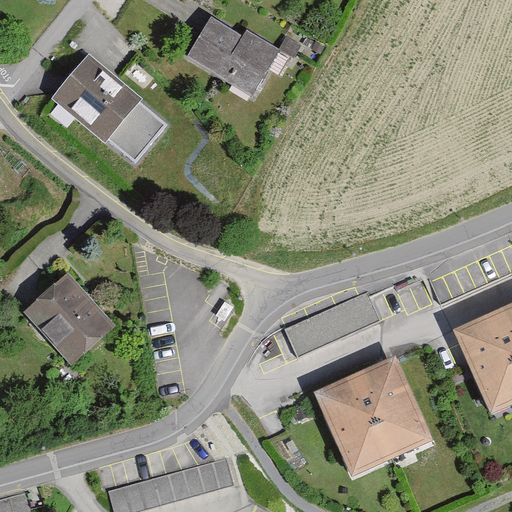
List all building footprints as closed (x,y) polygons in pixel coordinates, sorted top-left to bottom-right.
[(216,14),(193,57),(262,92),(284,50),(216,14)] [(91,64),(61,99),(111,141),(141,106),(91,64)] [(69,276),(34,310),(82,360),(117,327),(69,276)] [(285,330),(298,357),(382,319),(369,292),(285,330)] [(511,303),(456,328),(491,408),(511,398),(511,303)] [(396,353),(316,389),(353,471),(433,434),(396,353)] [(109,491),(114,511),(138,511),(235,485),(228,458),(109,491)] [(32,511),(27,493),(0,500),(0,511),(32,511)]
